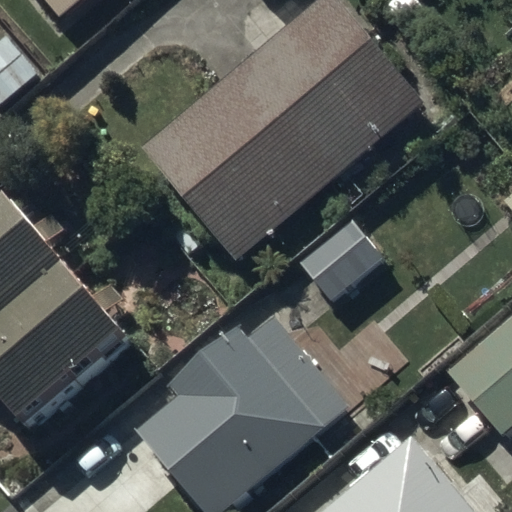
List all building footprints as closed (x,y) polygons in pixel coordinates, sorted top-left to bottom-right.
[(45,0),(67,25),(97,0),(45,0)] [(336,1),(149,157),(243,268),(430,112),(336,1)] [(13,46),(0,55),(0,113),(3,117),(43,85),(13,46)] [(17,210),(0,223),(0,400),(31,436),(137,346),(115,320),(128,308),(115,293),(100,305),(55,252),(70,239),(56,223),(39,237),(17,210)] [(357,230),(307,271),(338,308),(387,266),(357,230)] [(511,326),(451,377),(508,444),(511,441),(511,326)] [(246,339),(181,395),(191,407),(148,444),(205,511),(244,511),(355,418),(281,331),(257,352),(246,339)] [(472,511),(419,448),(340,511),(472,511)]
